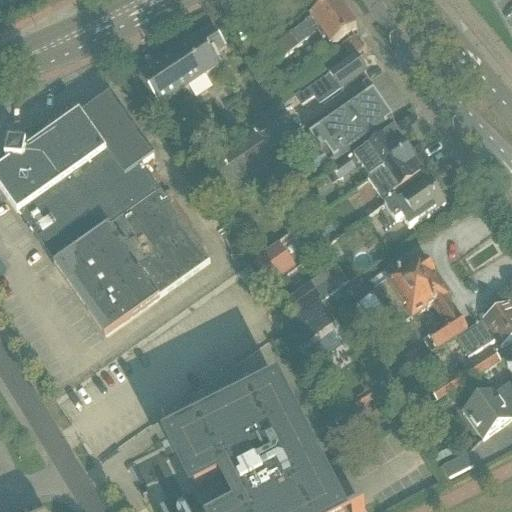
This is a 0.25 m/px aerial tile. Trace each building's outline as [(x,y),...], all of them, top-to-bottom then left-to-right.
[(334,47),(357,30),(336,2),(313,19),(334,47)] [(269,52),(254,63),(263,75),(291,54),(315,36),(306,24),(269,52)] [(175,97),(188,89),(196,100),(211,90),(204,78),(220,69),(213,58),(226,50),(213,30),(139,79),(159,108),(175,97)] [(291,101),(344,64),(336,52),(301,77),(296,71),(279,83),(291,101)] [(355,60),(302,98),(294,104),(298,110),(307,104),(307,105),(335,85),(341,93),(366,75),(355,60)] [(56,269),(108,342),(166,301),(164,298),(211,265),(161,194),(143,169),(156,159),(112,97),(99,107),(32,155),(27,154),(27,148),(26,148),(9,145),(7,161),(6,163),(16,165),(15,168),(13,168),(0,177),(0,205),(6,201),(18,219),(20,217),(57,268),(56,269)] [(368,100),(310,140),(330,168),(361,146),(378,134),(378,135),(394,123),(383,109),(382,109),(384,112),(380,115),(368,100)] [(292,138),(275,114),(252,130),(253,133),(268,154),(292,138)] [(272,159),(268,154),(253,133),(188,179),(206,205),(272,159)] [(365,153),(355,161),(369,181),(408,155),(393,133),(365,153)] [(424,176),(408,155),(369,181),(368,182),(383,205),(424,176)] [(401,222),(408,233),(445,208),(437,196),(437,193),(435,189),(431,188),(428,185),(400,204),(400,205),(397,207),(394,202),(384,210),(395,226),(401,222)] [(277,248),(251,266),(267,289),(293,271),(277,248)] [(407,266),(396,274),(397,275),(397,277),(398,278),(372,296),(387,318),(392,320),(399,330),(432,308),(445,328),(422,343),(431,356),(466,333),(444,301),(445,301),(443,298),(443,295),(439,288),(436,288),(432,282),(435,280),(425,265),(423,267),(420,263),(410,271),(407,266)] [(288,302),(302,321),(321,307),(340,294),(326,275),(288,302)] [(333,325),(321,307),(302,321),(283,334),(296,352),(333,325)] [(511,314),(509,309),(463,337),(476,357),(495,345),(500,352),(511,345),(511,314)] [(412,350),(400,358),(407,367),(419,360),(412,350)] [(437,404),(500,364),(493,352),(430,392),(437,404)] [(511,367),(506,372),(511,379),(511,386),(493,400),(491,396),(462,416),(482,445),(511,423),(511,367)] [(358,412),(380,398),(375,390),(353,404),(358,412)] [(338,511),(277,391),(170,446),(195,495),(221,482),(236,511),(338,511)] [(445,445),(430,454),(436,466),(452,457),(445,445)] [(449,481),(473,469),(467,458),(437,473),(446,487),(451,485),(449,481)]
